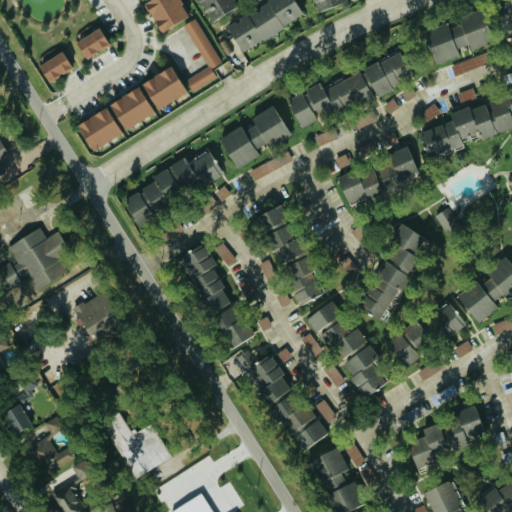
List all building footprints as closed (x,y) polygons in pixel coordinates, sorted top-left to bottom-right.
[(187,13),(182,6),(184,5),(180,0),(145,0),(142,2),(161,30),(187,13)] [(301,17),(292,0),(269,0),(225,24),(239,50),(301,17)] [(434,63),(465,51),(465,50),(491,40),(479,7),(457,16),(459,22),(448,26),(446,21),(421,31),(434,63)] [(207,67),(186,78),(192,90),(217,77),(212,67),(220,62),(197,16),(185,22),(207,67)] [(108,42),(99,26),(74,40),(83,56),(108,42)] [(72,65),(61,48),(37,64),(47,81),(72,65)] [(359,67),(361,70),(322,86),(320,82),(286,96),(299,127),(317,119),(316,117),(413,77),(401,49),(359,67)] [(455,75),(490,61),(486,51),(451,65),(455,75)] [(156,109),(185,89),(168,63),(139,83),(156,109)] [(124,129),(153,111),(136,84),(107,103),(124,129)] [(511,125),(511,115),(511,114),(511,89),(484,98),(494,131),(511,125)] [(494,133),(483,102),(470,107),(468,104),(448,111),(451,119),(418,130),(427,155),(462,142),(460,137),(477,131),(480,138),(494,133)] [(290,134),(274,103),(250,116),(254,123),(243,129),(241,125),(219,136),(235,167),(262,154),(260,149),(290,134)] [(120,134),(106,106),(76,121),(89,149),(120,134)] [(374,109),(353,116),(357,126),(378,120),(374,109)] [(339,136),(334,126),(314,135),(319,145),(339,136)] [(390,160),(377,165),(383,179),(397,174),(399,179),(418,172),(407,144),(386,152),(390,160)] [(223,173),(209,148),(187,161),(184,155),(150,175),(153,179),(121,198),(134,220),(193,185),(196,189),(223,173)] [(293,160),(289,151),(249,168),(254,178),(293,160)] [(379,189),(370,165),(337,177),(346,202),(379,189)] [(200,216),(218,203),(213,194),(194,207),(200,216)] [(283,219),(276,205),(250,217),(257,231),(283,219)] [(434,215),(445,228),(457,219),(446,205),(434,215)] [(184,228),(177,218),(159,231),(166,241),(184,228)] [(264,233),(278,262),(301,251),(288,222),(264,233)] [(423,236),(406,224),(354,300),(379,317),(420,257),(412,253),(423,236)] [(68,270),(58,250),(66,245),(58,230),(45,236),(40,226),(7,243),(16,262),(11,264),(9,261),(0,265),(0,278),(6,290),(27,279),(31,289),(68,270)] [(176,252),(207,312),(230,300),(212,264),(213,264),(200,237),(185,245),(182,240),(173,245),(176,252)] [(511,290),(511,263),(504,254),(484,271),(485,272),(456,297),(478,322),(497,305),(496,304),(511,290)] [(285,262),(295,301),(320,295),(309,255),(285,262)] [(357,269),(350,256),(336,262),(343,276),(357,269)] [(72,307),(93,343),(118,329),(113,321),(119,318),(103,290),(72,307)] [(341,312),(332,298),(305,315),(314,330),(341,312)] [(425,318),(441,341),(466,323),(450,300),(425,318)] [(231,346),(250,335),(233,303),(208,317),(216,332),(221,329),(231,346)] [(511,315),(492,324),(496,334),(511,326),(511,315)] [(318,335),(340,359),(365,337),(355,325),(349,331),(337,318),(318,335)] [(403,366),(433,343),(415,320),(386,342),(403,366)] [(302,338),(311,352),(320,345),(310,332),(302,338)] [(389,378),(367,344),(341,360),(363,394),(389,378)] [(284,360),(292,354),(286,346),(278,352),(284,360)] [(291,387),(270,353),(256,362),(248,349),(237,355),(266,402),(291,387)] [(442,367),(436,358),(418,370),(424,380),(442,367)] [(28,398),(35,395),(31,388),(38,384),(33,374),(19,381),(24,391),(12,397),(15,404),(1,410),(12,433),(39,421),(28,398)] [(317,416),(316,417),(305,400),(294,407),(286,395),(270,405),(298,450),(327,432),(317,416)] [(407,444),(414,466),(434,460),(430,450),(441,447),(445,443),(450,450),(461,446),(483,430),(476,409),(472,404),(465,406),(442,423),(438,427),(429,430),(422,435),(415,437),(407,444)] [(134,478),(172,457),(152,420),(131,432),(119,411),(102,420),(134,478)] [(45,476),(77,458),(69,445),(58,451),(50,437),(64,429),(56,415),(44,422),(50,432),(28,444),(45,476)] [(348,468),(338,445),(308,458),(331,511),(339,511),(363,502),(354,479),(346,483),(341,471),(348,468)] [(64,511),(78,511),(84,508),(75,495),(80,491),(75,483),(88,475),(80,462),(69,469),(73,476),(50,491),(64,511)] [(432,511),(464,511),(452,478),(424,489),(432,511)] [(486,511),(503,511),(511,506),(511,485),(507,479),(477,498),(486,511)] [(172,511),(213,511),(202,492),(171,508),(172,511)] [(99,506),(101,511),(116,511),(114,501),(99,506)] [(414,508),(416,511),(427,511),(423,503),(414,508)]
